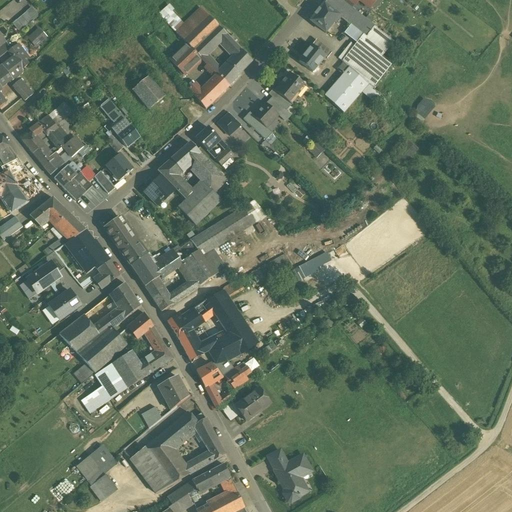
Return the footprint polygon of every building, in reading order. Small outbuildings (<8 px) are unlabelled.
[(372,26),(339,0),(327,0),(324,5),(339,17),(338,17),(363,36),(342,63),(343,63),(372,89),(390,66),(381,58),(393,43),(374,28),(372,26)] [(339,17),(324,5),(319,11),(318,11),(314,15),(315,16),(310,22),(325,34),(338,17),(339,17)] [(202,10),(182,29),(169,15),(163,21),(176,33),(176,34),(183,41),(209,17),(202,10)] [(26,13),(12,24),(19,33),(33,21),(26,13)] [(226,35),(209,17),(183,41),(193,52),(194,51),(202,59),(205,56),(219,42),(226,35)] [(35,45),(36,46),(45,38),(38,30),(29,38),(35,45)] [(52,30),(47,34),(51,39),(56,35),(52,30)] [(252,62),(226,35),(219,42),(234,58),(235,58),(246,69),(252,62)] [(331,53),(316,40),(311,46),(325,57),(325,58),(327,59),(331,53)] [(8,41),(0,46),(0,57),(8,52),(12,49),(8,41)] [(18,45),(8,52),(0,57),(0,60),(4,65),(14,57),(19,65),(28,58),(18,45)] [(187,46),(170,61),(184,76),(201,60),(187,46)] [(325,57),(311,46),(305,54),(299,62),(312,73),(325,58),(325,57)] [(19,65),(18,66),(19,68),(9,76),(11,79),(11,80),(12,82),(23,72),(23,71),(31,63),(32,63),(37,59),(34,56),(29,60),(28,58),(19,65)] [(214,66),(205,56),(202,59),(207,65),(217,75),(221,72),(214,66)] [(4,65),(2,67),(6,73),(7,72),(7,74),(18,66),(19,65),(14,57),(4,65)] [(246,69),(235,58),(234,58),(229,64),(231,67),(233,69),(234,68),(240,75),(246,69)] [(372,89),(343,63),(337,70),(343,75),(324,97),(343,114),(363,91),(380,106),(385,100),(372,89)] [(221,72),(217,75),(229,87),(240,75),(234,68),(233,69),(231,67),(229,64),(221,72)] [(217,75),(207,65),(204,68),(215,78),(217,75)] [(2,67),(0,67),(0,87),(0,88),(11,80),(11,79),(9,76),(8,75),(9,75),(7,74),(7,72),(6,73),(2,67)] [(275,92),(274,92),(289,104),(303,86),(289,74),(275,92)] [(229,87),(217,75),(215,78),(207,86),(218,97),(229,87)] [(149,77),(133,91),(149,110),(157,104),(165,97),(158,89),(149,77)] [(33,95),(20,80),(12,87),(25,102),(33,95)] [(201,92),(195,84),(188,90),(195,97),(194,98),(205,110),(212,104),(201,92)] [(218,97),(207,86),(201,92),(212,104),(218,97)] [(289,104),(274,92),(275,92),(273,90),(268,95),(272,99),(283,109),(286,112),(291,106),(289,104)] [(426,98),(415,111),(426,120),(437,107),(426,98)] [(283,109),(272,99),(266,105),(278,116),(283,109)] [(119,113),(108,100),(99,108),(111,122),(111,121),(113,124),(115,122),(118,126),(112,130),(117,137),(127,148),(139,138),(130,126),(129,126),(119,114),(120,114),(119,113)] [(36,102),(28,109),(32,114),(42,106),(38,101),(36,102)] [(64,104),(55,112),(58,115),(67,107),(64,104)] [(266,105),(265,104),(253,117),(249,114),(243,120),(266,141),(272,134),(266,129),(278,116),(266,105)] [(67,107),(58,115),(63,120),(68,116),(72,112),(67,107)] [(286,112),(283,109),(278,116),(284,122),(290,115),(286,112)] [(72,112),(68,116),(72,121),(76,117),(72,112)] [(240,125),(229,115),(218,125),(229,137),(240,125)] [(49,117),(38,124),(46,135),(47,137),(58,129),(49,117)] [(38,124),(29,131),(31,134),(21,141),(32,154),(42,146),(40,143),(38,141),(35,138),(43,132),(38,124)] [(112,130),(107,125),(106,126),(107,127),(105,129),(114,139),(117,137),(112,130)] [(58,129),(47,137),(56,148),(59,151),(62,148),(65,146),(58,137),(61,135),(60,134),(62,132),(59,128),(58,129)] [(219,140),(208,129),(207,128),(195,139),(206,152),(219,140)] [(69,133),(62,132),(60,134),(61,135),(58,137),(65,146),(70,142),(69,138),(69,133)] [(0,152),(9,147),(0,135),(0,152)] [(46,135),(38,141),(40,143),(47,137),(46,135)] [(65,146),(62,148),(71,159),(78,153),(83,148),(75,138),(70,142),(65,146)] [(123,148),(115,140),(109,145),(117,154),(123,148)] [(257,145),(252,140),(248,143),(253,149),(257,145)] [(403,150),(414,156),(419,147),(408,141),(403,150)] [(200,155),(190,144),(171,160),(180,172),(181,172),(193,161),(200,155)] [(45,149),(42,146),(32,154),(43,168),(53,160),(51,157),(48,153),(45,149)] [(86,146),(83,148),(78,153),(82,158),(90,151),(86,146)] [(228,150),(215,161),(221,167),(227,160),(233,156),(228,150)] [(9,152),(0,157),(0,160),(4,166),(16,160),(9,152)] [(53,160),(43,168),(50,176),(59,168),(59,169),(64,165),(55,154),(54,154),(51,157),(53,160)] [(119,155),(106,167),(119,182),(126,176),(127,176),(129,175),(128,174),(133,170),(119,155)] [(226,182),(200,155),(193,161),(194,162),(191,171),(203,183),(192,194),(185,201),(177,208),(195,227),(221,202),(213,194),(226,182)] [(16,160),(4,166),(1,168),(5,176),(8,174),(10,177),(22,170),(16,160)] [(180,172),(171,160),(165,166),(175,176),(180,172)] [(227,160),(221,167),(224,169),(230,164),(227,160)] [(80,173),(71,164),(68,167),(77,177),(80,173)] [(165,166),(157,172),(161,176),(175,191),(185,201),(192,194),(175,176),(165,166)] [(67,167),(54,180),(63,190),(73,181),(77,177),(68,167),(67,167)] [(86,167),(80,173),(77,177),(73,181),(85,193),(92,186),(89,183),(94,178),(95,177),(86,167)] [(5,176),(0,178),(0,196),(1,196),(11,212),(25,203),(17,191),(10,177),(8,174),(5,176)] [(101,176),(99,174),(95,177),(94,178),(97,181),(96,181),(97,182),(104,191),(108,195),(115,189),(103,175),(101,176)] [(287,180),(281,175),(278,178),(284,184),(287,180)] [(175,191),(161,176),(157,180),(171,195),(175,191)] [(94,178),(89,183),(92,186),(97,182),(96,181),(97,181),(94,178)] [(157,180),(144,193),(157,206),(163,200),(164,202),(171,195),(157,180)] [(85,193),(73,181),(63,190),(76,202),(81,197),(85,193)] [(104,191),(99,196),(102,200),(108,195),(104,191)] [(69,215),(53,199),(30,217),(30,218),(39,227),(49,220),(55,226),(69,215)] [(254,202),(191,241),(197,251),(201,257),(267,216),(254,202)] [(85,231),(69,215),(55,226),(65,236),(70,241),(71,242),(85,231)] [(109,215),(100,223),(104,229),(114,222),(109,215)] [(15,217),(0,227),(0,236),(3,241),(22,228),(15,217)] [(114,222),(104,229),(120,251),(135,241),(119,218),(114,222)] [(55,226),(50,231),(59,241),(65,236),(55,226)] [(70,241),(70,242),(65,245),(87,274),(96,268),(97,271),(99,269),(109,262),(98,245),(85,231),(75,239),(71,242),(70,241)] [(59,241),(44,251),(49,257),(54,253),(55,252),(65,245),(70,242),(70,241),(65,236),(59,241)] [(135,241),(120,251),(130,267),(146,256),(135,241)] [(191,241),(153,265),(161,277),(160,277),(161,278),(176,269),(184,263),(183,261),(184,261),(197,252),(197,251),(191,241)] [(197,252),(184,261),(183,261),(184,263),(195,280),(200,287),(214,277),(201,257),(197,251),(197,252)] [(66,268),(54,253),(49,257),(42,262),(43,262),(42,263),(45,268),(50,264),(57,274),(66,268)] [(335,266),(330,254),(299,265),(304,278),(335,266)] [(285,255),(251,274),(256,284),(290,265),(285,255)] [(146,256),(130,267),(131,268),(131,267),(144,287),(145,288),(156,280),(160,277),(161,277),(153,265),(152,263),(151,264),(147,257),(147,256),(146,256)] [(109,262),(99,269),(103,274),(95,280),(102,289),(120,276),(109,262)] [(45,268),(27,280),(37,294),(60,278),(57,274),(50,264),(45,268)] [(309,286),(316,283),(313,275),(306,278),(309,286)] [(156,280),(145,288),(149,295),(161,287),(156,280)] [(168,298),(161,287),(149,295),(161,313),(200,287),(195,280),(168,298)] [(238,281),(232,284),(238,292),(243,289),(238,281)] [(140,308),(124,284),(110,296),(115,303),(119,310),(125,319),(140,308)] [(232,284),(222,290),(223,292),(227,298),(238,292),(232,284)] [(60,321),(80,307),(70,292),(61,298),(50,306),(60,321)] [(214,292),(205,297),(207,300),(208,301),(208,302),(217,297),(214,292)] [(227,298),(223,292),(217,297),(208,302),(213,309),(213,310),(227,332),(232,339),(242,354),(257,345),(257,344),(257,343),(227,298)] [(47,307),(61,298),(58,293),(44,303),(47,307)] [(207,300),(193,310),(201,321),(212,313),(210,311),(213,309),(208,302),(208,301),(207,300)] [(115,303),(108,308),(113,315),(119,310),(115,303)] [(113,315),(94,329),(100,338),(112,329),(125,319),(119,310),(113,315)] [(193,310),(181,318),(179,315),(167,322),(177,337),(181,346),(187,343),(193,340),(189,333),(194,329),(192,327),(201,321),(193,310)] [(144,314),(128,328),(137,339),(151,328),(151,327),(152,326),(144,314)] [(84,316),(59,335),(77,355),(100,338),(94,329),(84,316)] [(151,357),(138,366),(145,378),(173,360),(153,328),(146,333),(151,342),(158,353),(151,357)] [(100,338),(77,355),(86,364),(94,374),(127,347),(112,329),(100,338)] [(198,347),(186,354),(190,361),(208,352),(226,342),(232,339),(227,332),(198,347)] [(226,342),(208,352),(216,364),(216,363),(226,362),(227,361),(228,362),(242,354),(232,339),(226,342)] [(193,340),(187,343),(181,346),(186,354),(198,347),(193,340)] [(130,353),(95,376),(110,400),(110,401),(145,378),(138,366),(130,353)] [(226,362),(216,363),(216,364),(212,366),(222,379),(224,377),(233,371),(227,362),(228,362),(227,361),(226,362)] [(86,364),(73,375),(81,385),(94,374),(86,364)] [(211,365),(196,374),(204,388),(210,384),(215,381),(217,383),(222,379),(212,366),(212,365),(211,365)] [(233,371),(224,377),(228,383),(226,384),(229,388),(231,387),(234,391),(241,386),(242,388),(247,384),(246,383),(248,382),(245,378),(251,374),(246,367),(240,372),(238,368),(233,371)] [(177,377),(158,388),(171,412),(176,407),(188,398),(177,377)] [(210,384),(204,388),(208,395),(214,392),(210,384)] [(103,390),(83,403),(90,414),(110,400),(103,390)] [(259,390),(235,407),(240,414),(246,415),(250,420),(270,405),(259,390)] [(214,392),(208,395),(216,409),(235,396),(231,391),(227,394),(228,394),(219,401),(214,392)] [(232,402),(221,410),(230,422),(240,414),(235,407),(232,402)] [(110,404),(101,410),(104,415),(113,409),(110,404)] [(161,419),(152,426),(160,435),(184,416),(176,407),(171,412),(161,419)] [(155,408),(141,416),(149,430),(152,426),(161,419),(155,408)] [(160,435),(130,460),(139,473),(154,461),(170,448),(172,451),(189,436),(186,431),(190,428),(190,427),(195,422),(193,419),(187,413),(184,416),(160,435)] [(202,414),(193,419),(195,422),(190,427),(190,428),(186,431),(189,436),(195,431),(193,427),(205,420),(202,414)] [(205,420),(193,427),(195,431),(206,447),(217,440),(206,420),(205,420)] [(149,430),(122,451),(130,460),(160,435),(152,426),(149,430)] [(217,440),(206,447),(209,454),(210,453),(210,454),(220,448),(221,448),(217,440)] [(86,482),(100,471),(104,475),(116,465),(101,447),(75,469),(86,482)] [(172,451),(170,448),(154,461),(171,485),(189,475),(184,468),(172,451)] [(220,448),(210,454),(210,453),(209,454),(214,462),(225,456),(221,448),(220,448)] [(280,452),(268,459),(275,472),(287,466),(287,465),(280,452)] [(209,454),(184,468),(189,475),(214,462),(209,454)] [(287,466),(275,472),(279,481),(280,480),(286,491),(285,492),(284,495),(288,502),(291,503),(298,499),(299,496),(306,492),(297,474),(308,468),(302,457),(287,465),(287,466)] [(171,485),(154,461),(139,473),(155,494),(171,485)] [(223,465),(191,481),(196,490),(189,495),(191,498),(222,482),(229,495),(236,492),(223,465)] [(100,471),(86,482),(103,502),(116,491),(104,475),(100,471)] [(191,481),(173,495),(167,499),(172,506),(178,502),(178,503),(179,502),(189,495),(196,490),(191,481)] [(229,495),(207,506),(196,511),(237,511),(244,509),(244,508),(236,492),(229,495)] [(189,495),(179,502),(184,511),(194,505),(191,498),(189,495)] [(172,506),(168,509),(169,510),(170,511),(182,511),(184,511),(179,502),(178,503),(178,502),(172,506)]
